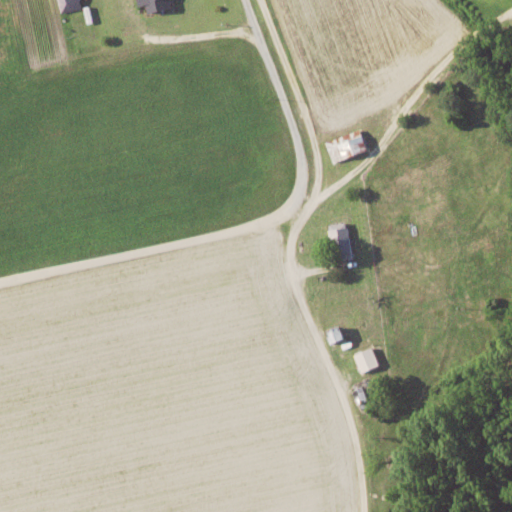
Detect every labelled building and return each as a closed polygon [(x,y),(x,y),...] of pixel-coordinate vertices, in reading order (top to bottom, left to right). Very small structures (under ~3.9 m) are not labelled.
[(84,8),(82,0),(59,0),(62,12),(84,8)] [(140,0),(142,6),(149,4),(152,13),(178,7),(175,0),(140,0)] [(333,161),(370,151),(364,129),(328,139),(333,161)] [(332,223),(334,260),(353,259),(351,222),(332,223)] [(356,354),(363,372),(382,365),(375,347),(356,354)]
